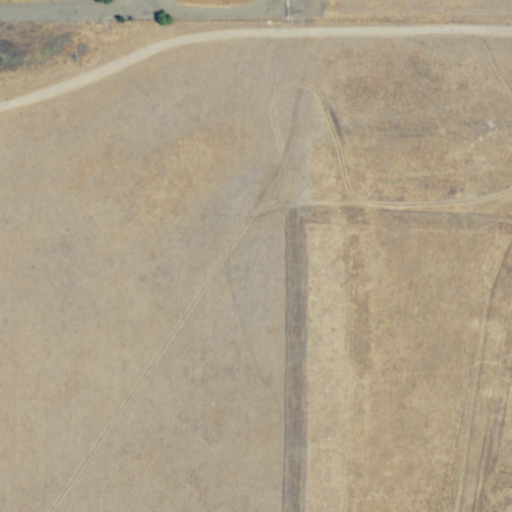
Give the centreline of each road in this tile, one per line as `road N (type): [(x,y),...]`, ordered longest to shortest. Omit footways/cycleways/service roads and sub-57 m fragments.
road 1 (track): [(511,220),(299,213),(291,511),(486,478),(511,322)]
road 2 (track): [(0,11),(260,11)]
